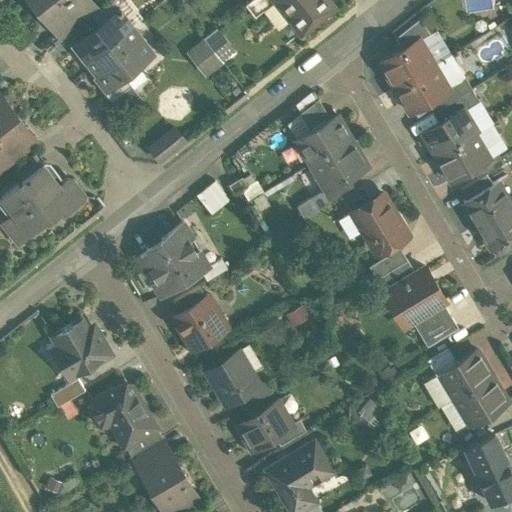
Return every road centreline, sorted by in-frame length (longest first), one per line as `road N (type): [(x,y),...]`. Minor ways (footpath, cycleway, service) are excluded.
road 1 (residential): [(250,511),(89,246)]
road 2 (residential): [(344,56),(495,305)]
road 3 (residential): [(344,56),(147,198)]
road 4 (residential): [(147,198),(63,88),(15,65),(0,45)]
